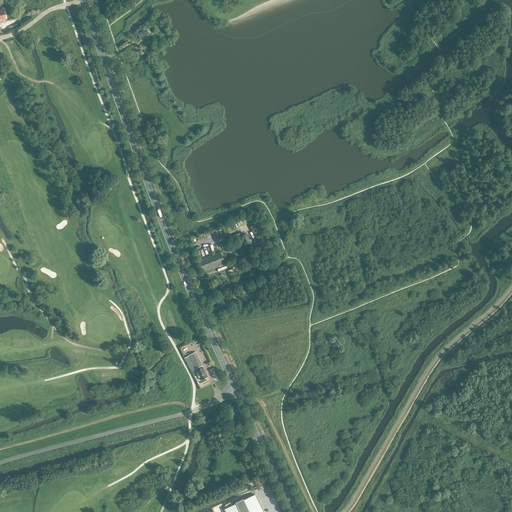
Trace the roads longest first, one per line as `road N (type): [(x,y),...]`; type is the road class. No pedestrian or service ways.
road 1 (tertiary): [(237,393),(159,217),(82,0)]
road 2 (unknown): [(511,294),(438,362),(349,511)]
road 3 (unclassified): [(0,464),(237,393)]
road 4 (unknown): [(192,411),(168,403),(0,449)]
road 5 (tertiary): [(237,393),(294,511)]
road 6 (unknown): [(312,511),(260,399)]
